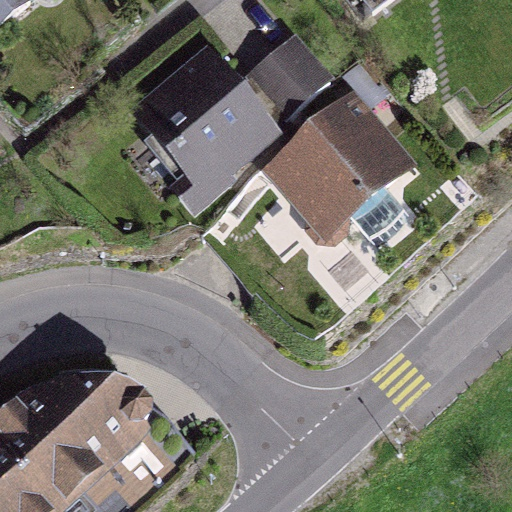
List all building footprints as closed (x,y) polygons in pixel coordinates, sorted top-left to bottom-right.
[(9,0),(51,51),(115,0),(9,0)] [(511,0),(390,0),(415,36),(469,0),(511,0)] [(266,93),(189,147),(250,232),(313,187),(367,263),(458,199),(405,124),(388,136),(342,72),(282,115),(266,93)] [(0,233),(32,206),(0,168),(0,233)] [(128,388),(0,490),(0,511),(171,511),(206,484),(128,388)]
